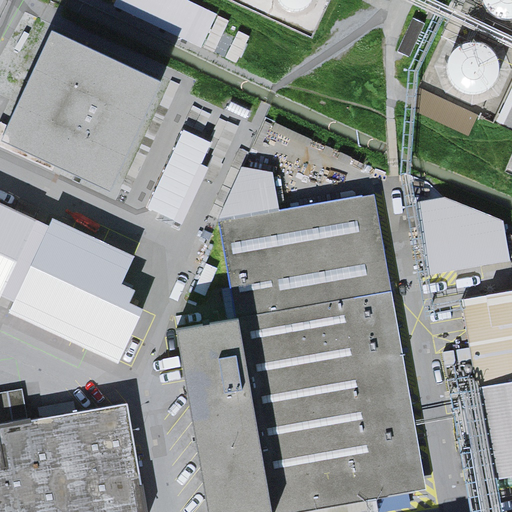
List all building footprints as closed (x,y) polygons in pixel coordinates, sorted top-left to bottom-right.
[(116,0),(116,2),(203,43),(219,10),(196,0),(116,0)] [(275,0),(276,2),(280,8),(286,12),(292,14),(299,13),(306,11),(311,7),(315,1),(314,0),(275,0)] [(509,22),(511,21),(511,0),(483,0),(484,6),(494,18),(509,22)] [(159,81),(51,31),(1,139),(109,189),(159,81)] [(494,88),(500,76),(499,61),(490,50),(477,46),(463,49),(453,59),(450,74),(456,87),(467,95),(482,96),(494,88)] [(185,123),(150,202),(183,217),(219,139),(185,123)] [(237,315),(179,325),(213,511),(287,511),(414,489),(360,195),(219,221),(237,315)] [(508,259),(502,218),(442,196),(416,201),(428,272),(508,259)] [(34,224),(0,208),(0,292),(2,293),(34,224)] [(132,262),(51,224),(13,304),(119,354),(139,312),(114,300),(132,262)] [(511,475),(511,290),(467,299),(499,478),(511,475)] [(0,405),(25,402),(23,386),(0,389),(0,405)] [(0,420),(0,511),(144,511),(126,400),(0,420)]
